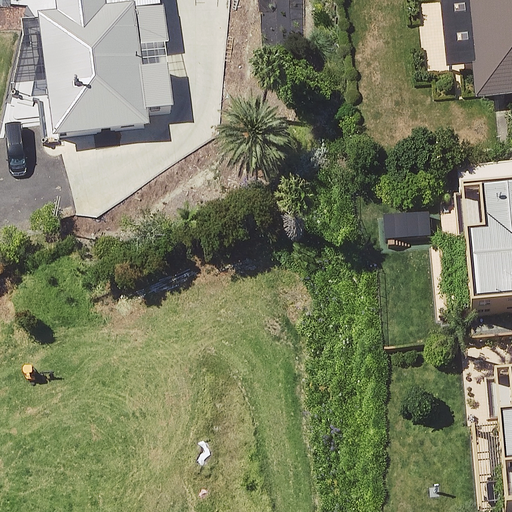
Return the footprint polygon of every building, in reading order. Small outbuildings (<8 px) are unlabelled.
[(43,24),(57,146),(153,135),(138,12),(111,15),(108,0),(58,0),(62,22),(43,24)] [(511,0),(441,0),(451,79),(475,77),(478,109),(511,105),(511,0)] [(328,180),(330,111),(294,110),(291,179),(328,180)] [(511,203),(488,206),(493,250),(475,252),(483,323),(511,319),(511,203)] [(428,217),(387,221),(390,247),(431,242),(428,217)]
